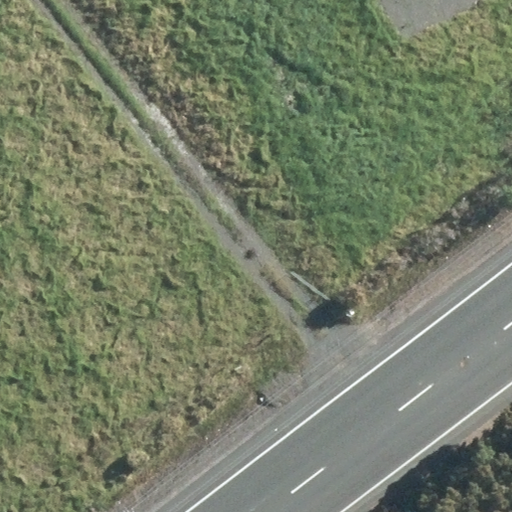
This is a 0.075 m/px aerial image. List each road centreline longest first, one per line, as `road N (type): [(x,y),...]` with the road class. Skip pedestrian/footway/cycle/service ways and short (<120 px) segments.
road 1 (track): [(385,418),(35,0)]
road 2 (secondary): [(263,511),(511,322)]
